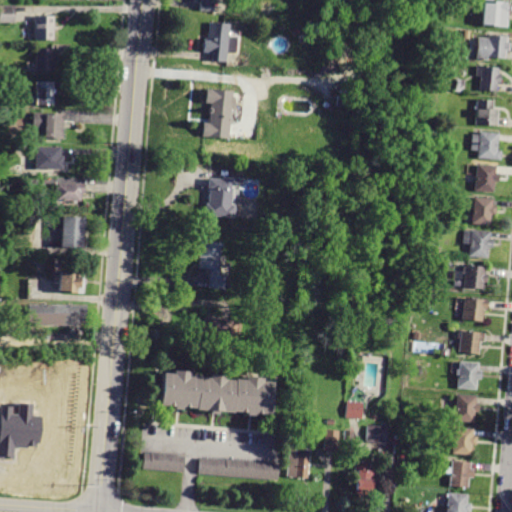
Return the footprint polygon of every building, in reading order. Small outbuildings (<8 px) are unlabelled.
[(211,0),(211,3),(214,3),(213,12),(199,11),(199,0),(211,0)] [(483,0),(508,3),(506,27),(480,25),(483,0)] [(0,6),(13,6),(13,23),(0,23),(0,6)] [(52,16),(52,40),(33,40),(33,16),(52,16)] [(229,25),(228,36),(238,37),(237,53),(228,53),(227,63),(213,62),(214,53),(201,52),(204,23),(229,25)] [(506,36),(505,42),(508,42),(507,51),(505,51),(505,59),(486,57),(486,61),(474,60),(476,37),(486,38),(486,35),(506,36)] [(52,49),(52,72),(35,72),(35,49),(52,49)] [(498,68),(497,74),(500,74),(499,84),(496,83),(496,92),(478,90),(480,66),(498,68)] [(464,81),(461,93),(454,91),(456,79),(464,81)] [(53,82),(52,105),(26,104),(27,97),(34,97),(35,81),(53,82)] [(231,90),(230,96),(233,96),(233,107),(229,107),(227,139),(201,137),(202,123),(208,123),(209,103),(204,103),(205,89),(231,90)] [(345,94),(344,102),(336,100),(337,93),(345,94)] [(492,101),(491,110),(498,110),(496,126),(473,124),(475,99),(492,101)] [(62,113),(61,139),(38,138),(38,128),(32,128),(32,112),(62,113)] [(497,133),(496,151),(500,151),(499,160),(475,158),(476,151),(469,150),(471,133),(478,134),(478,131),(497,133)] [(58,147),(58,156),(61,156),(61,170),(34,170),(34,147),(58,147)] [(494,166),(493,173),(497,174),(497,183),(493,182),(492,193),(473,191),(476,165),(494,166)] [(231,178),(230,181),(232,181),(230,206),(233,206),(232,218),(203,216),(204,205),(207,205),(208,190),(206,190),(207,179),(220,180),(220,177),(231,178)] [(83,183),(83,193),(80,193),(80,201),(55,201),(55,183),(83,183)] [(492,199),(491,206),(495,207),(494,215),(490,215),(489,225),(470,224),(472,197),(492,199)] [(82,217),(82,247),(59,247),(59,217),(82,217)] [(489,233),(488,239),(491,239),(491,248),(488,248),(487,258),(467,256),(468,244),(462,243),(463,231),(489,233)] [(221,242),(219,269),(220,269),(220,275),(226,275),(225,290),(207,288),(209,270),(197,269),(198,252),(200,253),(201,240),(221,242)] [(484,267),(483,274),(486,274),(485,283),(482,282),(481,290),(462,288),(464,265),(484,267)] [(84,273),(82,293),(58,292),(59,271),(84,273)] [(438,293),(437,300),(429,299),(430,292),(438,293)] [(486,300),(485,310),(483,310),(482,322),(461,320),(463,298),(486,300)] [(85,305),(85,323),(76,323),(77,326),(33,326),(33,323),(26,323),(26,305),(85,305)] [(215,319),(233,321),(231,340),(200,338),(202,318),(215,319)] [(483,333),(482,342),(479,342),(478,354),(458,352),(460,331),(483,333)] [(355,352),(355,355),(361,355),(361,361),(349,361),(350,352),(355,352)] [(477,364),(477,370),(480,371),(480,380),(476,380),(476,390),(456,388),(458,362),(477,364)] [(154,373),(151,406),(265,415),(268,382),(154,373)] [(456,395),(475,397),(474,403),(478,403),(477,412),(475,412),(473,423),(453,421),(455,395),(456,395)] [(362,403),(360,420),(343,417),(345,401),(362,403)] [(387,427),(386,444),(366,443),(367,426),(387,427)] [(472,429),(472,436),(475,437),(474,446),(471,445),(470,455),(451,454),(453,428),(472,429)] [(338,431),(336,452),(323,451),(324,430),(338,431)] [(351,431),(352,431),(352,448),(343,447),(344,431),(351,431)] [(309,448),(306,478),(286,476),(289,447),(309,448)] [(140,451),(138,469),(180,474),(182,455),(140,451)] [(196,459),(195,476),(272,480),(273,464),(196,459)] [(470,463),(469,469),(473,469),(473,470),(472,478),(468,478),(467,488),(448,487),(450,461),(470,463)] [(369,463),(369,471),(373,471),(372,497),(354,496),(356,471),(354,470),(354,462),(369,463)] [(445,511),(447,493),(467,495),(466,503),(470,504),(469,511),(445,511)]
